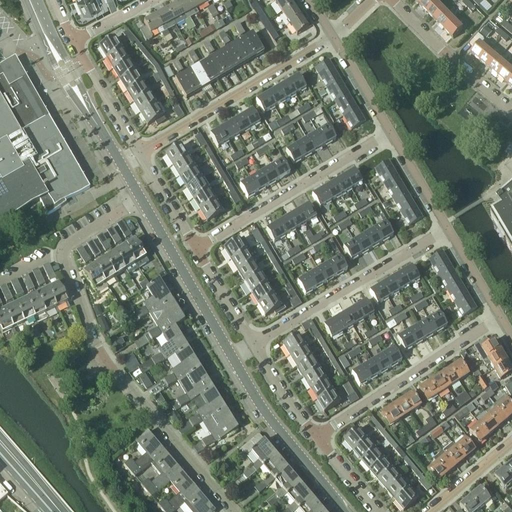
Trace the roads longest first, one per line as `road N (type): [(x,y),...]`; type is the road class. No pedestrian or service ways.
road 1 (residential): [(230,511),(103,360),(58,252)]
road 2 (residential): [(447,229),(252,345)]
road 3 (residential): [(138,151),(332,39)]
road 4 (residential): [(315,437),(500,316)]
road 5 (residential): [(197,250),(385,135)]
road 6 (tertiary): [(344,511),(231,358)]
road 7 (tertiary): [(119,162),(31,0)]
road 8 (tertiary): [(231,358),(141,201)]
road 9 (residential): [(511,111),(391,0)]
road 10 (residential): [(138,151),(74,42)]
